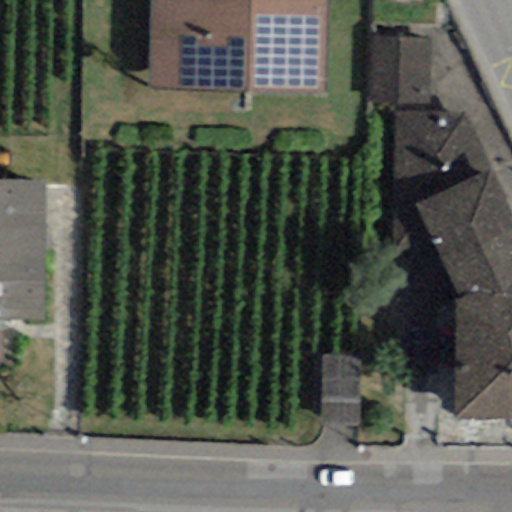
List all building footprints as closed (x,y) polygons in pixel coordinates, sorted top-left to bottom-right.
[(325,0),(150,0),(149,88),(324,92),(325,0)] [(432,39),(373,37),(371,101),(429,103),(432,39)] [(489,171),(462,114),(396,115),(396,213),(415,206),(489,171)] [(511,217),(489,171),(415,206),(461,301),(511,280),(511,217)] [(42,320),(43,179),(0,178),(0,364),(1,364),(1,320),(42,320)] [(511,280),(461,301),(455,303),(450,419),(511,423),(511,280)]
